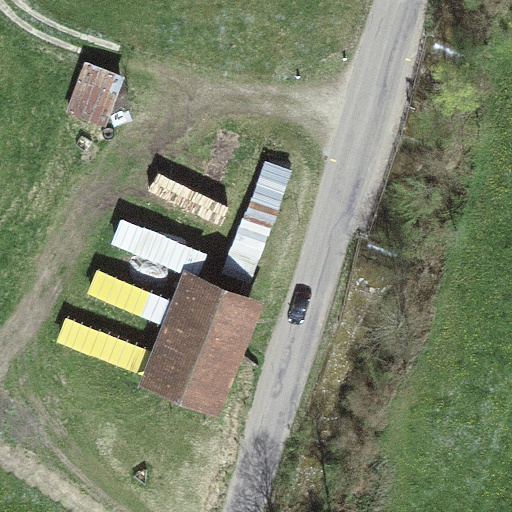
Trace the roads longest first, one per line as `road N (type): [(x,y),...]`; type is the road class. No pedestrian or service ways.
road 1 (unclassified): [(243,511),(401,0)]
road 2 (track): [(4,0),(75,43),(365,121)]
